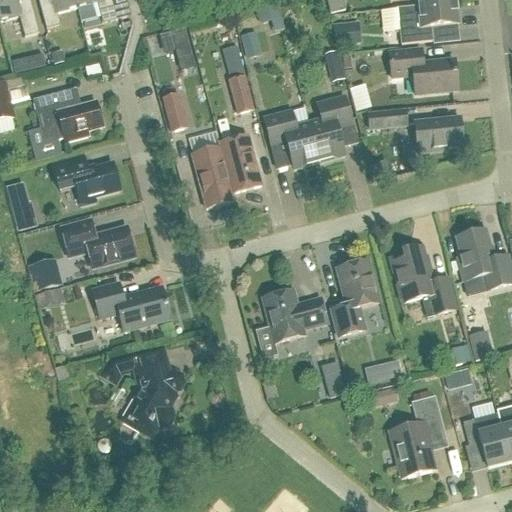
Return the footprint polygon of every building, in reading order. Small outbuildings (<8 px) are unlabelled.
[(0,0),(0,25),(19,21),(24,41),(39,37),(28,0),(0,0)] [(77,12),(73,0),(36,0),(46,33),(60,29),(57,18),(77,12)] [(73,0),(77,12),(97,7),(102,27),(126,21),(123,9),(113,11),(110,0),(73,0)] [(417,11),(456,7),(455,0),(395,0),(395,1),(404,0),(416,0),(417,10),(417,11)] [(417,11),(417,10),(397,12),(398,25),(401,49),(432,45),(431,32),(458,29),(456,7),(417,11)] [(278,10),(258,15),(261,27),(281,22),(278,10)] [(358,27),(336,30),(338,49),(360,47),(358,27)] [(169,55),(182,52),(187,71),(201,68),(192,31),(165,38),(169,55)] [(256,36),(241,40),(245,58),(261,55),(256,36)] [(423,68),(421,54),(390,58),(393,82),(414,80),(416,99),(455,95),(453,80),(456,80),(454,65),(423,68)] [(338,56),(326,59),(333,86),(345,83),(338,56)] [(45,70),(42,58),(30,61),(33,73),(45,70)] [(240,64),(226,67),(229,82),(244,78),(240,64)] [(238,118),(254,114),(245,81),(230,85),(238,118)] [(0,125),(14,121),(5,86),(0,86),(0,125)] [(365,91),(352,94),(357,115),(370,112),(365,91)] [(65,114),(61,97),(33,104),(39,127),(44,147),(64,142),(64,145),(88,139),(87,136),(102,132),(96,106),(65,114)] [(172,136),(188,132),(179,99),(164,103),(172,136)] [(309,128),(319,167),(344,160),(337,132),(353,128),(346,101),(318,109),(322,124),(309,128)] [(369,134),(407,130),(406,112),(368,116),(369,134)] [(319,167),(309,128),(296,131),(292,116),(264,123),(272,150),(287,146),(294,173),(319,167)] [(418,157),(447,154),(447,152),(463,150),(460,123),(415,127),(418,157)] [(220,152),(232,198),(262,191),(248,140),(220,148),(221,152),(220,152)] [(234,206),(232,198),(220,152),(192,160),(206,214),(234,206)] [(87,175),(83,159),(52,168),(57,187),(73,183),(80,210),(95,206),(94,202),(119,195),(112,168),(87,175)] [(94,241),(90,225),(61,233),(68,261),(88,256),(92,273),(134,261),(127,232),(94,241)] [(493,265),(485,235),(456,243),(461,262),(457,263),(463,286),(483,281),(487,296),(511,288),(511,277),(507,261),(493,265)] [(433,286),(428,269),(422,266),(424,262),(422,251),(403,256),(404,260),(390,264),(400,302),(403,303),(404,307),(422,302),(427,321),(455,314),(447,283),(433,286)] [(62,289),(55,264),(27,271),(34,296),(62,289)] [(338,342),(365,334),(359,312),(379,307),(368,265),(337,273),(346,310),(331,314),(338,342)] [(123,303),(119,288),(92,295),(99,323),(118,318),(123,335),(167,324),(164,312),(166,312),(161,292),(123,303)] [(296,309),(293,295),(262,303),(274,348),(304,340),(303,334),(326,328),(320,303),(296,309)] [(486,337),(468,341),(474,366),(491,362),(486,337)] [(169,378),(162,355),(130,363),(129,359),(109,364),(100,379),(115,388),(121,377),(121,375),(134,372),(138,388),(140,387),(143,396),(138,405),(136,403),(123,425),(151,442),(157,430),(160,432),(166,431),(172,421),(170,414),(168,413),(169,410),(168,405),(165,404),(169,396),(179,394),(182,388),(181,380),(174,377),(169,378)] [(321,371),(326,390),(342,386),(337,366),(321,371)] [(394,392),(380,395),(384,409),(398,405),(394,392)] [(401,483),(435,474),(429,451),(446,447),(434,401),(411,407),(417,429),(388,436),(401,483)] [(511,410),(496,415),(497,418),(501,432),(510,467),(511,466),(511,410)] [(510,467),(501,432),(497,418),(463,427),(468,450),(480,447),(486,473),(510,467)]
